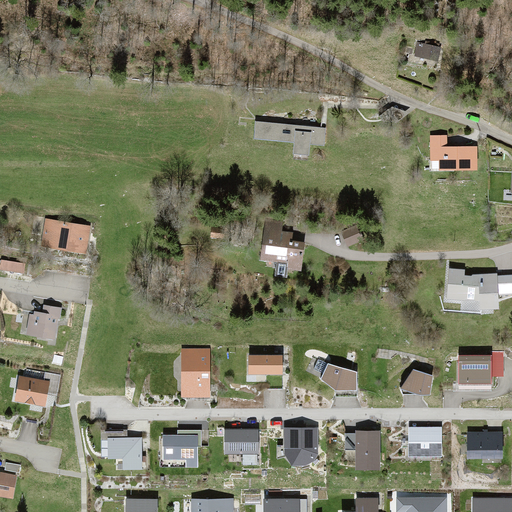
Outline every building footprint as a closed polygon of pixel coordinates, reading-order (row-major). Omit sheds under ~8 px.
[(418,45),(417,56),(431,57),(432,47),(418,45)] [(324,127),(255,121),(254,139),(295,143),(294,152),(309,153),(310,144),(323,145),(324,127)] [(433,139),(433,168),(477,168),(477,150),(447,150),(447,139),(433,139)] [(93,222),(48,215),(43,242),(89,249),(93,222)] [(269,229),(264,261),(302,267),(305,245),(290,243),(292,233),(269,229)] [(26,260),(3,257),(2,266),(24,270),(26,260)] [(472,270),(454,269),(453,298),(470,299),(470,306),(483,306),(483,274),(472,275),(472,270)] [(511,274),(483,274),(483,306),(483,309),(506,308),(506,295),(511,294),(511,274)] [(45,310),(34,308),(30,331),(57,336),(62,303),(46,301),(45,310)] [(211,346),(183,346),(184,393),(211,393),(211,346)] [(478,350),(461,351),(462,379),(477,379),(477,385),(492,385),(491,355),(478,355),(478,350)] [(286,352),(251,352),(251,371),(286,371),(286,352)] [(359,369),(330,359),(323,375),(338,386),(359,386),(359,369)] [(432,391),(435,370),(416,366),(403,383),(422,391),(432,391)] [(51,383),(18,378),(14,401),(47,407),(51,383)] [(178,431),(165,431),(165,457),(188,457),(190,463),(200,463),(200,444),(212,444),(212,426),(180,426),(178,431)] [(129,427),(103,427),(103,454),(123,454),(123,464),(147,464),(147,434),(129,434),(129,427)] [(260,428),(227,427),(227,453),(244,454),(244,464),(260,464),(260,428)] [(381,428),(345,428),(345,447),(357,447),(357,466),(381,465),(381,428)] [(441,428),(410,428),(410,456),(441,456),(441,428)] [(317,429),(285,429),(285,453),(292,465),(305,465),(313,461),(317,453),(317,429)] [(501,433),(469,434),(469,458),(501,457),(501,433)] [(0,472),(0,495),(13,498),(17,476),(0,472)] [(442,511),(443,489),(395,490),(395,508),(403,508),(402,511),(442,511)] [(231,491),(188,493),(188,511),(223,511),(224,511),(231,511),(231,491)] [(506,511),(506,491),(466,491),(465,511),(506,511)] [(374,511),(375,493),(352,493),(352,505),(339,506),(339,511),(374,511)] [(157,511),(158,497),(127,496),(126,511),(157,511)] [(305,511),(305,500),(265,501),(265,511),(305,511)]
